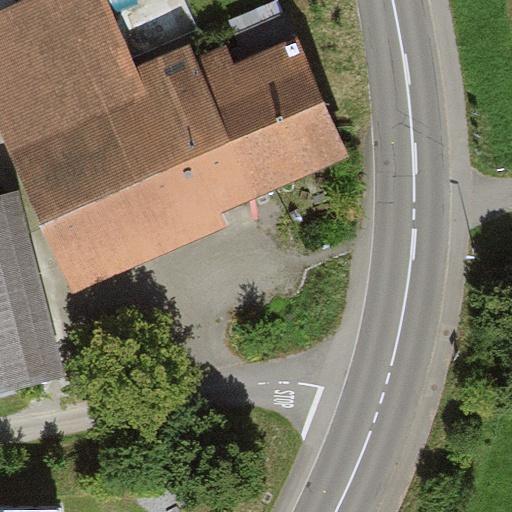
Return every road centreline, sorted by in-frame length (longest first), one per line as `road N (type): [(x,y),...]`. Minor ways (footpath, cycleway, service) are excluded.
road 1 (tertiary): [(420,217),(383,396),(336,511)]
road 2 (tertiary): [(393,0),(420,217)]
